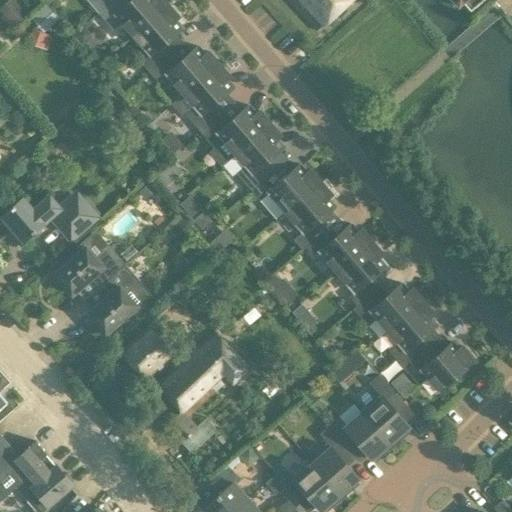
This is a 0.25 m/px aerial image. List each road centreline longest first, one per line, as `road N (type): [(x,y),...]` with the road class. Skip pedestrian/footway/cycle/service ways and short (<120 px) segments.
road 1 (residential): [(217,0),(511,340)]
road 2 (tertiary): [(157,511),(0,337)]
road 3 (residential): [(511,393),(413,492),(413,511)]
